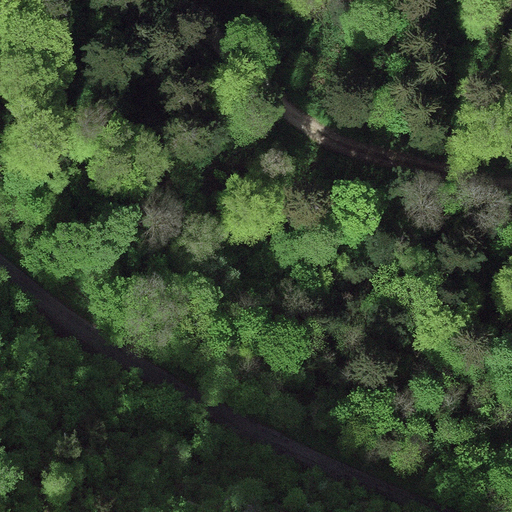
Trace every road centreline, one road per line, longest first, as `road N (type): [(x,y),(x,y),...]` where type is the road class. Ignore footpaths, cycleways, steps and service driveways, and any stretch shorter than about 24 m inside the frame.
road 1 (unclassified): [(0,264),(43,302),(212,410),(433,511)]
road 2 (track): [(511,185),(450,177),(359,148),(242,68),(182,0)]
